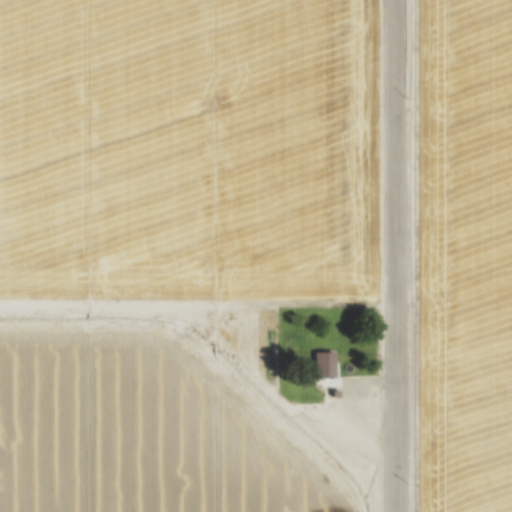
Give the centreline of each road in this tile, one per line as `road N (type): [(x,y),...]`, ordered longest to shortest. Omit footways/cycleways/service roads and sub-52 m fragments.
road 1 (residential): [(390,0),(392,511)]
road 2 (track): [(218,286),(244,367),(268,399),(303,423),(361,439)]
